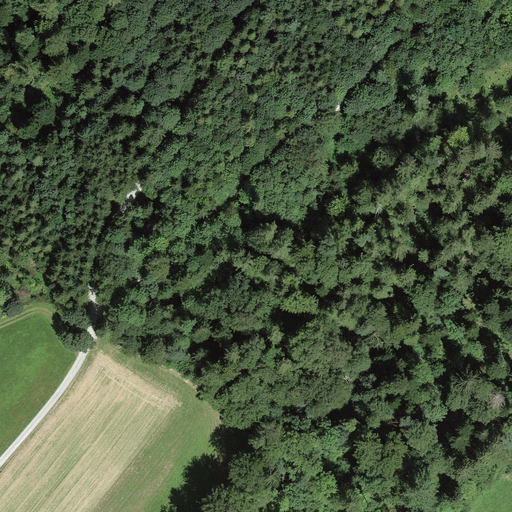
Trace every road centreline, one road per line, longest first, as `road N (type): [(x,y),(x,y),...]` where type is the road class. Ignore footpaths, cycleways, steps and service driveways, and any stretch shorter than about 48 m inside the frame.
road 1 (track): [(259,0),(109,230),(76,372),(0,462)]
road 2 (track): [(94,321),(124,282),(469,0)]
